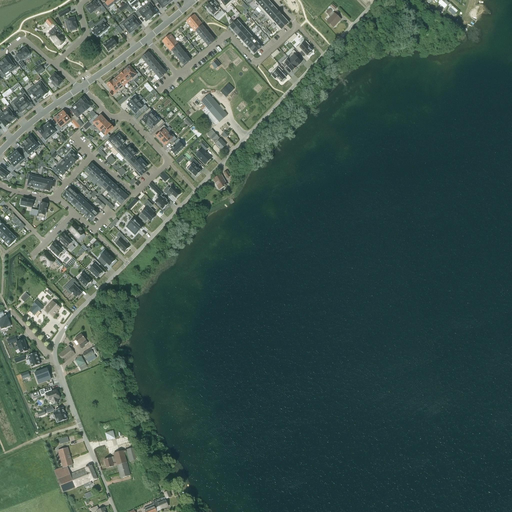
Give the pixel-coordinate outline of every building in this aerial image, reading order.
[(103,5),(107,10),(114,4),(110,0),(103,0),(105,3),(103,5)] [(162,9),(167,5),(163,0),(152,0),(156,5),(158,3),(162,9)] [(218,0),(222,4),(220,6),(224,11),(231,4),(226,0),(218,0)] [(265,0),(257,8),(261,12),(270,4),(266,0),(265,0)] [(438,0),(438,3),(444,9),(448,4),(444,0),(438,0)] [(150,1),(143,7),(151,18),(152,18),(157,15),(152,8),(154,6),(150,1)] [(90,6),(86,9),(91,14),(94,12),(95,13),(100,9),(99,7),(95,2),(93,4),(90,6)] [(210,3),(206,7),(208,10),(207,11),(210,14),(211,13),(215,18),(222,11),(218,6),(215,9),(210,3)] [(127,4),(119,10),(121,12),(129,6),(127,4)] [(270,4),(261,12),(265,16),(274,8),(270,4)] [(135,13),(139,18),(141,16),(146,22),(151,18),(143,7),(135,13)] [(274,8),(265,16),(268,20),(277,12),(277,11),(274,8)] [(333,28),(341,20),(329,9),(326,13),(328,15),(328,16),(330,18),(327,22),(333,28)] [(277,12),(268,20),(272,24),(281,16),(277,11),(277,12)] [(134,14),(126,20),(134,30),(139,27),(135,21),(137,19),(134,14)] [(191,27),(199,20),(194,15),(186,22),(191,27)] [(281,16),(272,24),(276,28),(284,20),(281,16)] [(74,19),(65,21),(68,32),(72,31),(72,32),(76,31),(76,30),(77,29),(76,25),(75,21),(74,19)] [(106,22),(104,19),(98,23),(100,26),(97,29),(92,32),(95,35),(95,34),(97,36),(98,36),(98,37),(102,34),(101,34),(103,32),(104,33),(107,30),(106,30),(109,28),(105,23),(106,22)] [(129,34),(134,30),(126,20),(119,26),(123,30),(125,29),(129,34)] [(195,32),(202,26),(203,26),(199,20),(191,27),(195,32)] [(239,20),(230,28),(233,32),(241,25),(241,26),(242,24),(239,20)] [(284,20),(276,28),(279,32),(288,24),(284,20)] [(241,25),(233,32),(237,36),(244,29),(241,26),(241,25)] [(198,35),(205,30),(202,26),(195,32),(198,35)] [(50,36),(58,46),(60,45),(61,46),(63,43),(63,42),(64,41),(60,36),(62,33),(56,27),(53,29),(55,31),(50,36)] [(244,29),(237,36),(240,39),(247,33),(248,33),(249,31),(246,27),(244,29)] [(201,39),(208,33),(205,30),(198,35),(201,39)] [(204,43),(211,37),(208,33),(201,39),(204,43)] [(247,33),(240,39),(244,43),(251,37),(248,33),(247,33)] [(166,47),(175,40),(170,35),(162,42),(166,47)] [(251,37),(244,43),(247,47),(256,39),(252,35),(251,37)] [(215,41),(211,37),(204,43),(208,47),(215,41)] [(117,45),(112,39),(103,45),(104,47),(107,50),(108,52),(117,45)] [(256,39),(247,47),(251,51),(259,43),(256,39)] [(300,44),(295,49),(300,53),(302,51),(307,57),(308,56),(309,57),(312,54),(311,53),(312,52),(307,47),(309,46),(304,41),(302,39),(298,42),(300,44)] [(171,51),(178,46),(179,45),(175,40),(166,47),(171,52),(171,51)] [(259,43),(251,51),(254,55),(263,47),(259,43)] [(174,55),(181,49),(178,46),(171,51),(171,52),(174,55)] [(19,58),(16,60),(22,69),(25,67),(22,62),(30,55),(29,53),(27,49),(26,50),(26,49),(25,49),(24,49),(22,50),(23,51),(17,55),(17,56),(19,58)] [(177,59),(184,53),(181,49),(174,55),(177,59)] [(292,54),(287,58),(296,68),(296,67),(301,63),(295,57),(298,55),(293,51),(291,53),(292,54)] [(145,63),(152,57),(148,53),(141,59),(145,63)] [(180,63),(187,57),(184,53),(177,59),(180,63)] [(149,67),(155,61),(152,57),(145,63),(149,67)] [(184,66),(190,61),(187,57),(180,63),(184,66)] [(8,58),(3,61),(3,62),(11,73),(18,68),(15,63),(12,64),(8,58)] [(287,58),(280,64),(285,69),(287,67),(292,72),(297,68),(296,67),(296,68),(287,58)] [(216,60),(211,64),(215,70),(221,66),(216,60)] [(152,71),(159,65),(155,61),(149,67),(152,71)] [(3,62),(0,63),(0,69),(2,72),(0,73),(0,74),(3,79),(11,73),(3,62)] [(156,75),(162,69),(159,65),(152,71),(156,75)] [(41,66),(35,70),(39,75),(44,71),(41,66)] [(279,66),(272,73),(273,75),(272,76),(275,79),(276,78),(281,83),(282,82),(283,83),(286,80),(285,79),(286,79),(281,73),(283,71),(279,66)] [(129,67),(125,71),(132,79),(133,81),(134,81),(141,75),(137,70),(134,73),(129,67)] [(166,73),(162,69),(156,75),(159,79),(166,73)] [(132,79),(125,71),(123,73),(121,75),(128,83),(132,79)] [(55,74),(50,79),(53,82),(51,84),(57,88),(59,85),(60,86),(63,83),(62,82),(63,81),(55,74)] [(128,83),(121,75),(120,75),(116,79),(123,87),(123,86),(128,83)] [(125,88),(123,86),(123,87),(116,79),(112,82),(119,90),(120,92),(121,92),(125,88)] [(41,80),(34,86),(42,97),(43,97),(48,94),(44,89),(43,87),(45,85),(41,80)] [(119,90),(112,82),(111,82),(107,86),(112,91),(109,93),(112,96),(119,90)] [(18,84),(11,89),(13,92),(20,87),(18,84)] [(228,84),(220,92),(226,97),(234,89),(228,84)] [(34,86),(26,92),(30,97),(32,95),(37,101),(42,97),(34,86)] [(25,93),(18,99),(26,109),(27,108),(27,109),(30,107),(30,106),(30,105),(28,102),(26,100),(28,98),(25,93)] [(131,110),(141,101),(135,94),(130,98),(133,101),(127,106),(128,106),(127,107),(130,110),(131,109),(131,110)] [(204,105),(201,109),(216,126),(219,122),(222,120),(224,118),(227,116),(223,111),(225,109),(221,105),(219,106),(209,95),(201,102),(204,105)] [(79,102),(86,111),(93,105),(91,102),(88,104),(84,98),(79,102)] [(18,99),(10,104),(14,109),(16,107),(21,113),(21,112),(22,113),(25,111),(24,110),(26,109),(18,99)] [(165,107),(172,102),(169,99),(163,105),(165,107)] [(143,112),(147,108),(141,101),(131,110),(132,111),(131,111),(134,114),(135,113),(135,114),(141,109),(143,112)] [(82,114),(86,111),(79,102),(79,103),(75,106),(82,114)] [(7,109),(2,113),(10,123),(11,122),(11,123),(15,121),(14,120),(15,119),(10,113),(13,111),(9,106),(7,108),(7,109)] [(72,118),(75,120),(76,122),(79,120),(78,118),(82,114),(75,106),(70,110),(75,115),(72,118)] [(147,125),(157,116),(152,111),(149,109),(145,113),(147,115),(142,121),(146,125),(147,125)] [(59,116),(67,126),(75,120),(72,118),(70,115),(68,117),(63,112),(62,113),(62,112),(59,114),(59,115),(59,116)] [(0,120),(0,121),(5,127),(10,124),(10,123),(2,113),(0,114),(0,120)] [(58,125),(56,127),(60,132),(67,126),(59,116),(58,116),(57,115),(54,118),(55,119),(54,119),(58,125)] [(96,128),(105,120),(104,120),(105,119),(102,116),(102,117),(101,116),(96,121),(93,118),(89,122),(95,129),(96,129),(96,128)] [(159,127),(164,123),(162,120),(161,120),(157,116),(147,125),(151,130),(156,125),(159,127)] [(109,124),(105,120),(96,128),(96,129),(100,133),(101,132),(109,125),(109,124)] [(60,132),(56,127),(53,129),(49,124),(47,125),(47,124),(44,126),(44,127),(44,128),(52,138),(57,134),(60,132)] [(109,124),(109,125),(101,132),(105,136),(103,138),(105,140),(110,136),(108,134),(113,128),(109,124)] [(160,141),(170,132),(164,126),(159,130),(162,132),(156,137),(157,138),(159,141),(160,141)] [(52,138),(44,128),(43,128),(38,132),(43,138),(40,140),(44,145),(47,143),(47,142),(52,138)] [(207,135),(221,150),(226,145),(212,130),(207,135)] [(172,143),(176,139),(170,132),(160,141),(161,142),(160,143),(163,146),(164,145),(164,146),(170,141),(172,143)] [(107,141),(113,147),(122,139),(118,135),(116,137),(114,135),(107,141)] [(26,142),(35,153),(40,149),(40,148),(42,146),(39,141),(36,144),(31,138),(26,142),(27,142),(26,142)] [(113,147),(118,153),(125,147),(123,145),(125,143),(122,139),(113,147)] [(175,156),(185,146),(178,139),(174,143),(176,146),(171,151),(175,156)] [(23,154),(24,155),(27,159),(30,157),(35,153),(26,142),(21,146),(26,152),(23,154)] [(203,142),(200,145),(206,151),(208,148),(203,142)] [(125,147),(118,153),(124,159),(125,159),(125,158),(133,151),(129,147),(127,149),(125,147)] [(74,164),(78,160),(74,155),(76,153),(71,149),(65,156),(66,156),(74,164)] [(202,149),(196,156),(205,165),(212,159),(202,149)] [(133,152),(133,151),(125,158),(125,159),(130,164),(136,159),(134,157),(136,155),(135,154),(136,153),(134,151),(133,152)] [(13,155),(12,155),(20,166),(28,160),(27,159),(24,155),(21,157),(17,152),(16,152),(15,152),(12,154),(13,155)] [(12,165),(9,167),(13,172),(20,166),(12,155),(11,156),(11,155),(8,158),(8,159),(7,159),(12,165)] [(111,155),(106,160),(111,164),(116,160),(111,155)] [(66,156),(63,160),(62,160),(70,168),(74,164),(66,156)] [(62,160),(63,160),(62,159),(58,164),(59,164),(67,172),(67,171),(70,168),(62,160)] [(129,165),(135,171),(144,163),(140,159),(138,161),(136,159),(130,164),(129,165)] [(200,173),(201,172),(196,167),(198,165),(193,160),(190,162),(192,164),(187,169),(196,177),(197,176),(197,177),(200,173)] [(135,171),(134,172),(140,178),(147,171),(145,169),(147,167),(144,163),(135,171)] [(59,164),(55,169),(54,168),(52,170),(56,174),(58,172),(63,176),(65,174),(67,171),(67,172),(59,164)] [(88,177),(89,177),(90,176),(90,175),(96,168),(92,165),(84,173),(88,177)] [(0,168),(0,167),(0,176),(2,177),(5,180),(9,175),(0,168)] [(122,167),(117,171),(122,176),(127,172),(122,167)] [(89,177),(93,180),(100,172),(96,168),(90,175),(90,176),(89,177)] [(97,184),(98,183),(104,176),(100,172),(93,180),(97,184)] [(33,188),(34,188),(33,188),(36,176),(27,174),(26,180),(29,181),(28,186),(33,188)] [(220,190),(227,185),(221,175),(213,180),(220,190)] [(34,188),(39,189),(41,179),(41,180),(41,177),(36,176),(33,188),(34,188)] [(98,183),(101,186),(108,179),(104,176),(98,183)] [(46,178),(46,181),(44,190),(43,190),(50,192),(51,186),(54,187),(55,183),(54,182),(54,180),(46,178)] [(105,190),(112,183),(108,179),(101,186),(100,188),(104,192),(106,190),(105,190)] [(116,187),(112,183),(105,190),(106,190),(109,193),(109,194),(116,187)] [(168,187),(164,192),(168,195),(169,197),(172,194),(176,199),(181,194),(176,190),(177,189),(174,187),(173,186),(170,189),(168,187)] [(109,194),(108,194),(113,198),(120,190),(116,187),(109,194)] [(162,209),(165,207),(166,207),(168,205),(168,204),(168,203),(166,201),(167,200),(164,197),(163,198),(160,196),(162,194),(155,187),(153,189),(152,189),(157,194),(157,195),(158,197),(154,201),(162,209)] [(64,196),(68,199),(74,192),(70,188),(64,196)] [(117,202),(124,194),(120,190),(113,198),(116,202),(117,202)] [(74,192),(68,199),(72,203),(78,196),(74,192)] [(80,194),(78,196),(72,203),(76,207),(84,198),(80,194)] [(128,198),(124,194),(117,202),(116,202),(116,203),(120,207),(128,198)] [(88,202),(84,198),(76,207),(80,210),(87,202),(87,203),(88,202)] [(22,201),(21,200),(20,204),(21,205),(32,208),(33,202),(30,201),(26,200),(22,199),(22,201)] [(142,214),(139,217),(145,223),(148,220),(150,222),(155,217),(152,215),(154,212),(150,209),(152,206),(147,201),(144,205),(146,208),(141,213),(142,214)] [(90,207),(91,206),(87,203),(87,202),(80,210),(84,214),(90,207)] [(41,203),(38,217),(45,218),(46,211),(46,212),(47,208),(47,205),(41,203)] [(94,210),(90,207),(84,214),(88,218),(94,211),(94,210)] [(95,209),(94,210),(94,211),(88,218),(92,221),(99,213),(95,209)] [(130,232),(134,236),(142,228),(136,222),(135,221),(134,221),(134,220),(127,227),(131,231),(130,232)] [(75,237),(80,242),(83,239),(80,237),(84,234),(81,231),(82,230),(79,228),(78,228),(75,225),(74,226),(70,229),(69,230),(75,237)] [(0,237),(0,238),(8,230),(4,226),(0,229),(0,237)] [(0,238),(5,242),(12,235),(8,230),(0,238)] [(125,238),(120,233),(117,236),(121,240),(116,245),(124,253),(129,247),(123,241),(125,238)] [(12,235),(5,242),(9,247),(17,239),(12,235)] [(72,238),(69,240),(64,235),(59,240),(69,249),(76,242),(72,238)] [(62,247),(60,249),(55,244),(50,249),(52,251),(55,254),(60,258),(67,251),(62,247)] [(49,267),(55,262),(46,253),(45,254),(44,254),(41,257),(40,258),(43,262),(46,265),(49,267)] [(114,261),(106,253),(98,260),(103,266),(106,263),(109,266),(114,261)] [(100,265),(95,260),(92,262),(95,265),(90,270),(97,278),(103,272),(102,272),(97,267),(100,265)] [(84,274),(78,280),(86,288),(88,285),(89,286),(92,283),(91,282),(92,282),(84,274)] [(67,285),(70,288),(68,291),(71,294),(72,293),(72,294),(73,295),(76,298),(78,296),(79,297),(82,293),(75,287),(78,284),(73,279),(67,285)] [(26,293),(21,299),(24,302),(29,297),(26,293)] [(34,306),(30,311),(34,315),(38,311),(40,312),(43,308),(36,301),(33,305),(34,306)] [(52,302),(46,310),(47,311),(46,312),(53,318),(56,314),(55,314),(60,309),(57,306),(59,305),(54,301),(53,303),(52,302)] [(11,326),(7,317),(0,319),(0,326),(2,330),(11,326)] [(81,335),(75,340),(79,345),(82,348),(85,346),(88,343),(85,340),(86,340),(81,335)] [(16,343),(19,350),(21,354),(24,353),(25,352),(28,351),(26,347),(27,347),(24,340),(16,343)] [(64,362),(75,354),(69,347),(64,351),(58,355),(64,362)] [(88,363),(96,358),(91,349),(83,354),(88,363)] [(36,353),(27,356),(32,368),(40,365),(36,353)] [(81,370),(87,367),(85,363),(81,357),(75,360),(81,370)] [(47,369),(35,374),(36,379),(40,378),(42,382),(51,379),(47,369)] [(45,391),(46,394),(49,402),(52,401),(53,404),(57,403),(58,402),(57,399),(60,399),(59,396),(58,393),(57,390),(52,392),(51,388),(45,391)] [(63,408),(55,411),(56,412),(53,413),(55,419),(56,419),(58,418),(60,422),(59,422),(60,422),(67,420),(67,419),(63,408)] [(108,441),(116,438),(114,431),(105,433),(108,441)] [(63,468),(73,465),(68,448),(58,451),(63,468)] [(130,462),(138,460),(135,448),(126,450),(130,462)] [(123,451),(114,453),(116,462),(117,465),(121,478),(130,476),(123,451)] [(111,458),(104,460),(107,468),(113,467),(113,466),(117,465),(116,462),(112,463),(111,458)] [(61,468),(54,471),(55,473),(63,492),(75,488),(91,481),(91,482),(97,479),(92,466),(85,468),(70,475),(66,476),(63,470),(62,470),(61,468)] [(166,497),(163,498),(153,502),(153,503),(155,508),(159,507),(160,510),(168,506),(165,500),(164,501),(164,500),(167,499),(166,497)]
